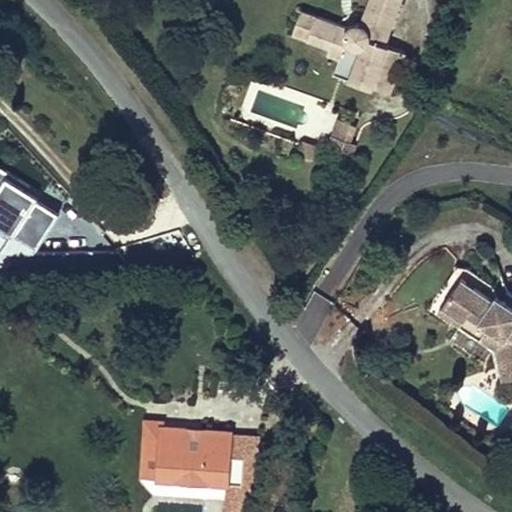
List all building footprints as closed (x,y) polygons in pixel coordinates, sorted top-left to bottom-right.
[(387,44),(403,0),(374,0),(366,23),(363,23),(360,25),(358,28),(358,29),(358,34),(312,16),(304,39),(342,54),(339,61),(365,70),(360,85),(374,90),(375,86),(384,63),(390,46),(387,44)] [(392,92),(401,70),(384,63),(375,86),(392,92)] [(350,65),(345,79),(360,85),(365,70),(350,65)] [(337,118),(325,144),(348,154),(360,128),(337,118)] [(447,303),(466,277),(456,270),(437,296),(447,303)] [(493,297),(466,277),(447,303),(468,318),(471,313),(491,327),(483,339),(501,354),(506,385),(511,383),(511,309),(504,304),(507,300),(496,293),(493,297)] [(468,318),(447,303),(441,311),(483,339),(491,327),(471,313),(468,318)] [(157,481),(160,431),(161,426),(146,425),(142,480),(157,481)] [(190,433),(160,431),(157,481),(177,483),(185,473),(207,475),(211,484),(227,486),(226,503),(251,504),(254,461),(252,461),(228,459),(230,435),(207,434),(206,440),(189,439),(190,433)] [(252,461),(254,437),(230,435),(228,459),(252,461)] [(211,484),(207,475),(185,473),(177,483),(211,484)] [(250,511),(251,504),(226,503),(224,511),(250,511)]
